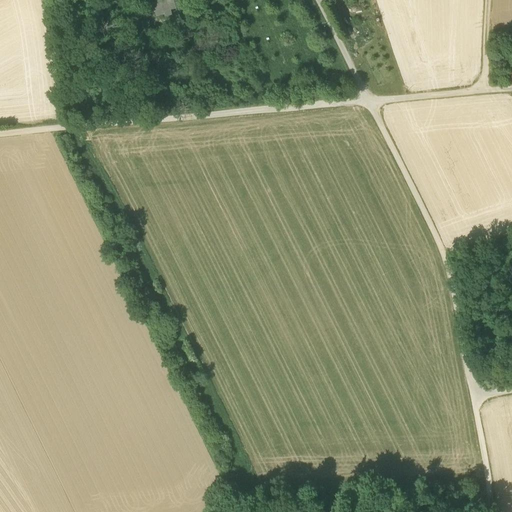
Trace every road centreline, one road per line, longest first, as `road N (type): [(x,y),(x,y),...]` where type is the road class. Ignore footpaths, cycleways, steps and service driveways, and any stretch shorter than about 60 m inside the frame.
road 1 (track): [(367,101),(450,273),(488,497)]
road 2 (track): [(0,132),(367,101)]
